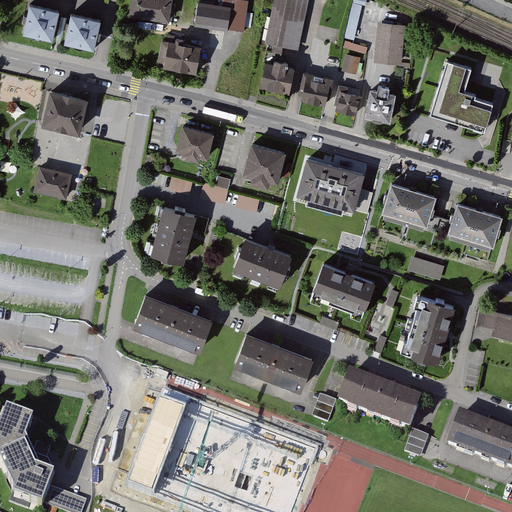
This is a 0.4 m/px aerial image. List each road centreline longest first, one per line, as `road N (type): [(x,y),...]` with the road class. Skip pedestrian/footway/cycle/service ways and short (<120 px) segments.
road 1 (residential): [(511,415),(191,296),(127,264)]
road 2 (secondary): [(511,192),(147,89)]
road 3 (residential): [(127,264),(108,352),(121,395),(97,489)]
road 4 (residential): [(127,264),(122,235),(147,89)]
road 5 (secondary): [(147,89),(0,55)]
